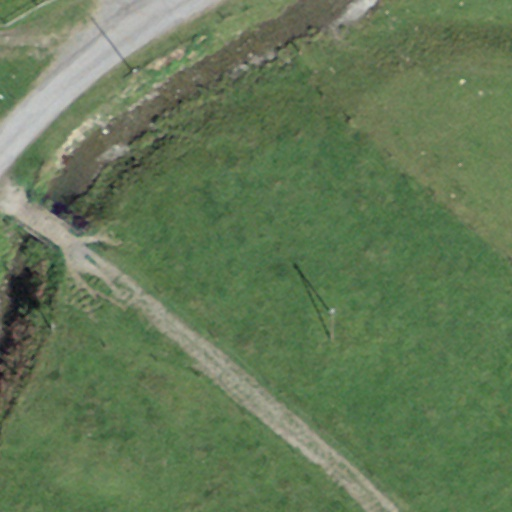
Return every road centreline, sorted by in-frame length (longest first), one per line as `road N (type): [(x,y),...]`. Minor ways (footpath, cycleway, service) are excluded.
road 1 (track): [(0,199),(62,239),(361,482),(384,511)]
road 2 (unclassified): [(0,156),(52,97),(180,0)]
